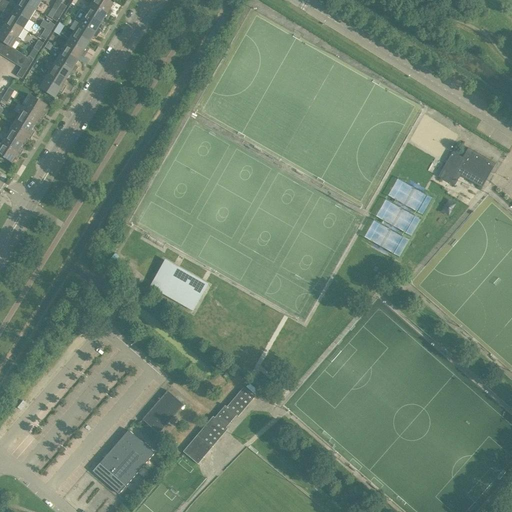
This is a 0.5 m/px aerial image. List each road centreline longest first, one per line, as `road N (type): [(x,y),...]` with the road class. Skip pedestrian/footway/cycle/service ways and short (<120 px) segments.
road 1 (unclassified): [(511,133),(299,0)]
road 2 (tertiary): [(30,202),(153,0)]
